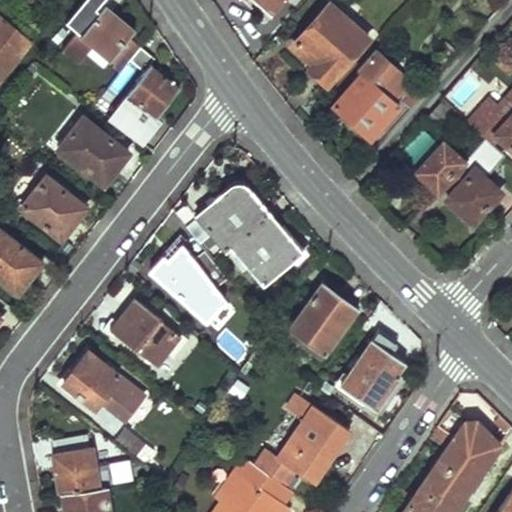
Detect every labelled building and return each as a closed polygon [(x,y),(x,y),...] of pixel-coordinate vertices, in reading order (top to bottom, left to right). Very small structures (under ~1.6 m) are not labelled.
[(133,24),(104,0),(83,27),(123,59),(138,39),(127,31),(133,24)] [(252,0),(269,15),(282,0),(252,0)] [(298,39),(294,44),(313,61),(311,64),(329,80),(369,34),(331,0),(329,0),(297,37),(298,39)] [(0,13),(0,82),(33,42),(0,13)] [(134,78),(147,58),(153,51),(138,39),(123,59),(119,65),(134,78)] [(511,59),(499,47),(492,56),(508,70),(511,66),(511,59)] [(379,51),(333,102),(371,136),(399,105),(383,90),(401,70),(379,51)] [(134,78),(117,101),(146,124),(177,82),(147,58),(134,78)] [(410,76),(397,92),(410,104),(424,89),(410,76)] [(511,102),(511,111),(493,132),(499,138),(511,149),(511,87),(505,96),(511,102)] [(441,95),(423,116),(434,126),(452,106),(441,95)] [(491,99),(486,95),(465,118),(469,122),(491,99)] [(493,132),(511,111),(511,102),(505,96),(496,105),(491,99),(469,122),(492,144),(499,138),(493,132)] [(82,113),(56,146),(101,181),(127,148),(82,113)] [(420,156),(434,138),(420,127),(406,146),(420,156)] [(440,143),(416,170),(436,188),(441,184),(461,161),(440,143)] [(461,161),(441,184),(452,193),(446,199),(471,221),(498,192),(463,159),(461,161)] [(44,173),(19,206),(59,237),(84,204),(44,173)] [(232,177),(192,212),(209,230),(204,234),(209,240),(213,235),(221,246),(227,241),(264,209),(238,177),(232,177)] [(264,209),(227,241),(258,278),(295,245),(264,209)] [(40,261),(0,228),(0,277),(11,286),(20,276),(25,280),(40,261)] [(159,251),(147,265),(201,316),(222,294),(178,239),(163,256),(159,251)] [(319,276),(283,323),(318,350),(353,304),(319,276)] [(130,292),(106,323),(154,361),(169,342),(163,337),(172,326),(130,292)] [(378,323),(338,382),(373,406),(398,370),(395,368),(404,355),(386,343),(393,334),(378,323)] [(178,330),(172,326),(163,337),(169,342),(178,330)] [(85,346),(60,378),(89,402),(95,395),(108,405),(125,383),(112,372),(115,369),(85,346)] [(345,424),(293,387),(283,401),(299,413),(273,451),(261,442),(250,459),(251,459),(273,474),(284,459),(290,463),(308,476),(345,424)] [(461,416),(396,511),(447,511),(485,456),(491,461),(503,443),(472,416),(461,416)] [(120,424),(111,436),(134,453),(144,442),(120,424)] [(54,449),(51,450),(56,488),(58,488),(101,483),(108,482),(105,458),(90,460),(88,445),(84,445),(83,430),(52,434),(54,449)] [(244,455),(214,494),(221,499),(251,459),(250,459),(244,455)] [(112,480),(132,477),(129,457),(109,460),(112,480)] [(221,499),(210,511),(261,511),(267,506),(274,511),(275,511),(285,500),(278,495),(286,483),(279,479),(273,474),(251,459),(221,499)] [(290,463),(284,459),(273,474),(279,479),(290,463)] [(105,511),(101,483),(58,488),(61,511),(105,511)] [(511,511),(511,484),(490,511),(511,511)]
